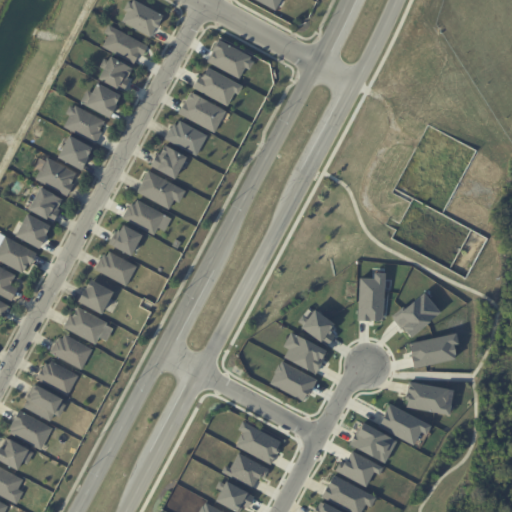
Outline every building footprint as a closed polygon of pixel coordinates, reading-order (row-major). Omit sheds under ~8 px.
[(134,0),(164,16),(158,28),(155,27),(150,37),(121,22),(127,12),(123,10),(128,1),(132,3),(134,0)] [(281,0),(275,11),(254,0),(281,0)] [(128,35),(147,46),(142,55),(139,53),(133,63),(103,46),(109,34),(105,32),(109,25),(128,35)] [(219,40),(251,57),(250,59),(254,61),(250,69),(246,67),(240,79),(207,62),(219,40)] [(127,76),(127,78),(129,79),(123,91),(98,78),(103,67),(100,66),(104,59),(107,60),(110,55),(132,67),(127,76)] [(208,67),(242,86),(238,94),(235,92),(227,107),(192,87),(199,75),(202,77),(208,67)] [(114,104),(108,116),(80,101),(86,90),(90,92),(96,81),(119,93),(114,103),(115,103),(114,104)] [(191,92),(226,111),(214,134),(178,114),(191,92)] [(104,122),(99,131),(101,133),(95,144),(64,127),(70,116),(66,113),(70,107),(74,109),(75,106),(104,122)] [(206,136),(196,155),(165,138),(171,127),(172,127),(173,124),(177,126),(180,121),(206,136)] [(91,148),(87,157),(88,158),(81,170),(57,157),(69,136),(91,148)] [(184,161),(175,178),(151,166),(157,154),(159,155),(165,145),(186,156),(184,161)] [(74,175),(70,183),(73,184),(66,196),(35,179),(47,158),(75,173),(74,175)] [(185,192),(178,203),(173,200),(168,210),(137,192),(142,182),(141,182),(147,171),(185,192)] [(58,208),(57,209),(60,210),(53,222),(29,208),(40,187),(62,199),(58,208)] [(123,218),(129,207),(130,207),(132,204),(135,205),(138,200),(172,219),(165,231),(158,227),(154,235),(123,218)] [(50,227),(45,235),(46,236),(39,248),(16,235),(27,214),(50,227)] [(142,235),(131,256),(110,244),(116,232),(119,234),(124,225),(142,235)] [(35,254),(30,265),(27,263),(22,273),(0,260),(0,246),(5,237),(35,254)] [(172,246),(175,240),(181,243),(178,249),(172,246)] [(126,286),(94,269),(100,258),(101,259),(104,255),(107,256),(109,252),(136,266),(126,286)] [(0,268),(14,276),(9,285),(16,289),(10,300),(0,294),(0,268)] [(360,278),(375,278),(375,272),(387,273),(383,322),(358,320),(360,278)] [(112,292),(100,313),(77,300),(83,288),(84,288),(90,279),(112,292)] [(424,291),(442,313),(410,338),(392,317),(424,291)] [(0,301),(8,306),(2,317),(0,316),(0,301)] [(104,329),(95,345),(63,328),(70,316),(72,317),(77,307),(107,323),(104,329)] [(316,309),(335,324),(334,326),(336,328),(332,334),(335,335),(328,347),(301,328),(316,309)] [(291,332),(328,350),(316,375),(283,358),(288,349),(283,347),(291,332)] [(410,343),(458,333),(460,345),(457,346),(459,359),(413,368),(410,343)] [(91,350),(80,370),(50,352),(56,342),(57,342),(59,338),(62,340),(65,335),(91,350)] [(269,383),(282,361),(317,380),(305,403),(269,383)] [(77,376),(67,396),(36,379),(42,368),(43,368),(45,364),(49,365),(50,362),(77,376)] [(409,382),(455,390),(450,416),(406,408),(408,400),(404,399),(409,382)] [(61,399),(59,402),(65,406),(59,417),(54,414),(50,421),(23,407),(27,399),(26,399),(34,384),(61,399)] [(391,404),(432,426),(428,435),(422,432),(415,446),(378,425),(391,404)] [(52,429),(41,450),(9,433),(11,430),(9,429),(19,411),(52,429)] [(242,421),(281,442),(271,464),(235,446),(242,432),(237,430),(242,421)] [(364,423),(398,441),(385,464),(349,444),(358,428),(361,429),(364,423)] [(33,454),(27,465),(22,462),(16,472),(0,461),(0,449),(7,438),(33,454)] [(352,451),(384,467),(380,475),(375,472),(366,487),(335,471),(340,460),(345,463),(352,451)] [(225,465),(230,468),(238,452),(269,469),(265,479),(261,477),(260,480),(258,479),(253,489),(221,472),(225,465)] [(0,468),(22,481),(17,490),(22,493),(16,505),(0,496),(0,468)] [(333,475),(376,498),(372,507),(366,504),(361,511),(349,511),(321,496),(333,475)] [(219,481),(225,484),(227,481),(249,493),(239,511),(237,511),(215,501),(220,490),(215,488),(219,481)] [(314,511),(320,501),(342,511),(314,511)] [(0,511),(0,502),(8,507),(4,511),(0,511)] [(199,511),(205,502),(223,511),(199,511)]
